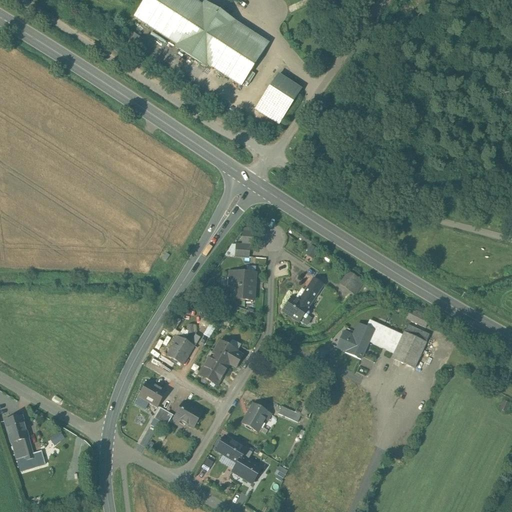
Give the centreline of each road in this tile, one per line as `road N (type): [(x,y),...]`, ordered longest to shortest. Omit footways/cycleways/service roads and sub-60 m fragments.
road 1 (secondary): [(511,339),(250,180)]
road 2 (secondary): [(250,180),(140,348),(107,440)]
road 3 (secondary): [(250,180),(0,17)]
road 4 (unclassified): [(272,154),(19,0)]
road 5 (residential): [(180,482),(265,341),(273,240)]
road 6 (unclassified): [(511,241),(336,193),(272,154)]
road 7 (unclassified): [(392,0),(272,154)]
road 8 (residential): [(0,377),(107,440)]
